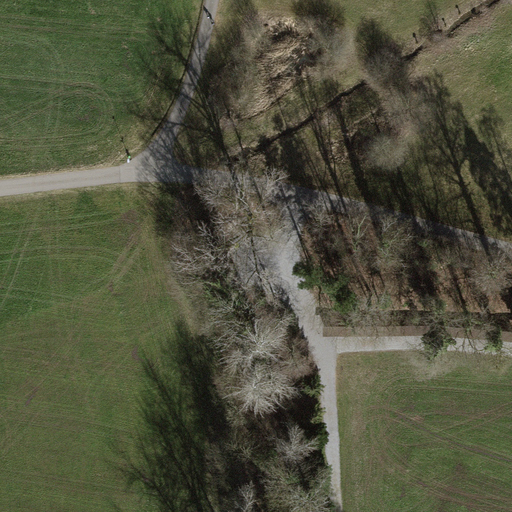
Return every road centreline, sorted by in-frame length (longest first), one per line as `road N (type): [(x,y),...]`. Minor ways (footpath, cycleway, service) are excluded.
road 1 (unclassified): [(151,170),(257,179),(511,249)]
road 2 (unclassified): [(151,170),(183,103),(211,0)]
road 3 (unclassified): [(0,192),(151,170)]
